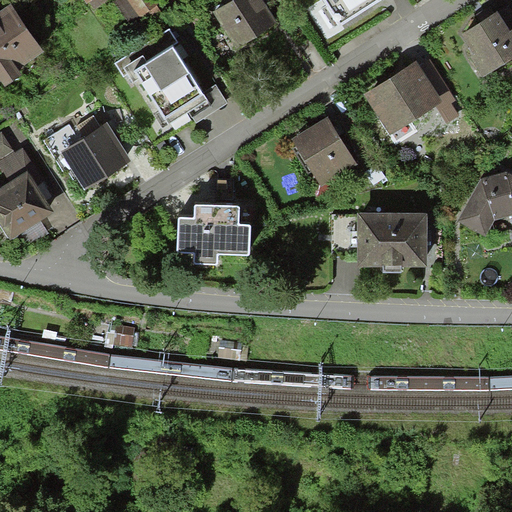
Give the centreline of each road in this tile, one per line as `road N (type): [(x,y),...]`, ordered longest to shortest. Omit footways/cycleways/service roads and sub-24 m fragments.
road 1 (residential): [(455,0),(75,232),(33,275)]
road 2 (residential): [(33,275),(213,303),(511,313)]
